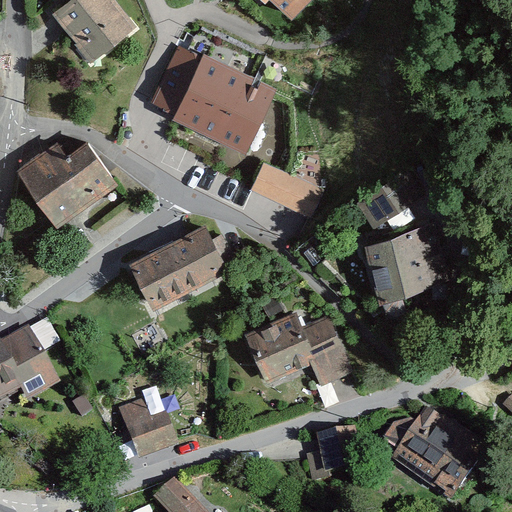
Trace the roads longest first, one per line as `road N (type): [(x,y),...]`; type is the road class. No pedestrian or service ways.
road 1 (residential): [(0,327),(186,199),(266,239),(429,388)]
road 2 (residential): [(24,511),(429,388)]
road 3 (residential): [(0,201),(13,129),(14,0)]
road 4 (unknown): [(142,171),(141,98),(164,26)]
